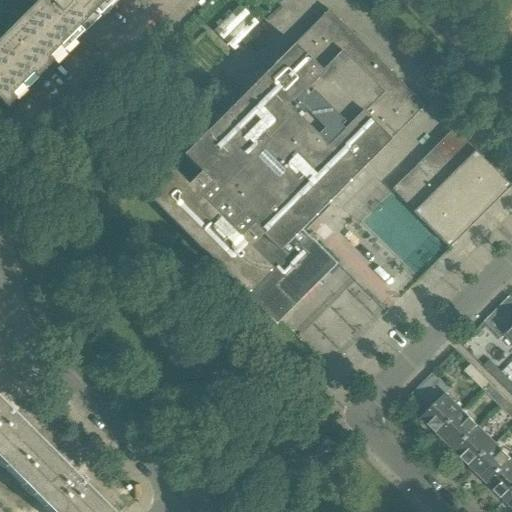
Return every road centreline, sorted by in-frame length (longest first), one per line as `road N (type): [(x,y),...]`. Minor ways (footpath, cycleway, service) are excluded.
road 1 (residential): [(450,511),(356,416),(511,262)]
road 2 (residential): [(179,496),(19,330),(0,257)]
road 3 (residential): [(0,162),(166,0)]
